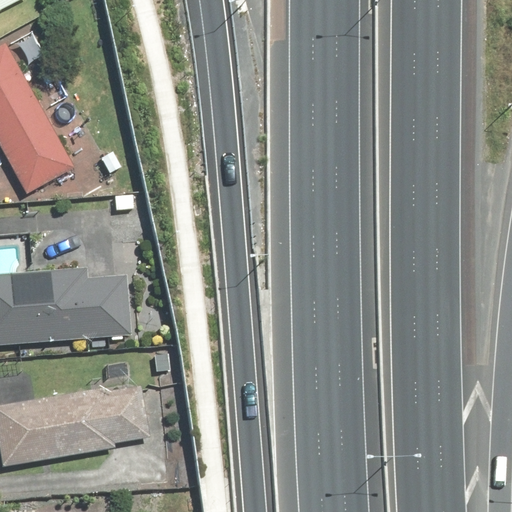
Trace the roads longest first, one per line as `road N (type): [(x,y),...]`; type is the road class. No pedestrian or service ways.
road 1 (motorway): [(256,511),(212,0)]
road 2 (motorway): [(347,511),(326,0)]
road 3 (motorway): [(420,0),(416,241),(428,511)]
